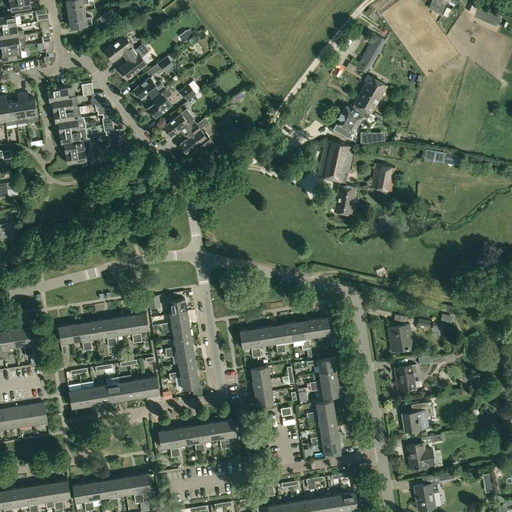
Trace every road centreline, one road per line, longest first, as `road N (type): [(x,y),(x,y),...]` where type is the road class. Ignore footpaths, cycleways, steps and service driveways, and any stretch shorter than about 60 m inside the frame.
road 1 (residential): [(0,472),(74,461),(151,408),(223,397),(200,256)]
road 2 (residential): [(382,456),(354,297),(200,256)]
road 3 (residential): [(243,163),(302,77),(371,0)]
road 4 (residential): [(0,296),(150,257),(200,256)]
road 5 (residential): [(181,487),(382,456)]
road 6 (residential): [(186,186),(90,62),(61,58)]
